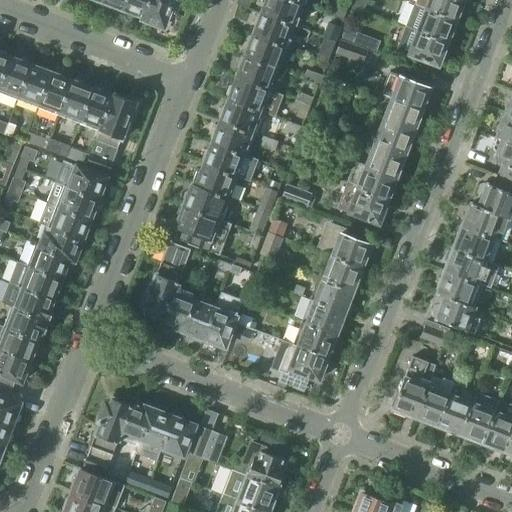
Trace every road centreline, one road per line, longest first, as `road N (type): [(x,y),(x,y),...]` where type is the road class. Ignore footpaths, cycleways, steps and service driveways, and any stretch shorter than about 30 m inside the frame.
road 1 (residential): [(510,0),(339,436)]
road 2 (residential): [(90,343),(189,80)]
road 3 (residential): [(339,436),(90,343)]
road 4 (residential): [(189,80),(0,9)]
road 5 (residential): [(339,436),(511,504)]
road 6 (residential): [(23,511),(90,343)]
